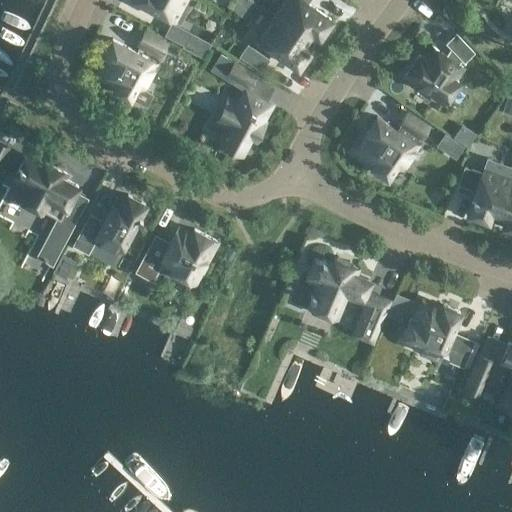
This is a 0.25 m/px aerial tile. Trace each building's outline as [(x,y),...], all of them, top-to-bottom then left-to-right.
[(135,0),(175,20),(185,0),(135,0)] [(331,19),(302,0),(285,0),(275,16),(306,37),(311,30),(319,36),(331,19)] [(446,4),(441,9),(446,14),(451,9),(446,4)] [(275,16),(259,39),(299,67),(311,50),(302,44),(306,37),(275,16)] [(172,23),(165,36),(184,46),(192,33),(172,23)] [(158,59),(114,35),(106,52),(109,53),(98,72),(117,83),(116,86),(131,94),(139,81),(144,84),(158,59)] [(176,48),(154,37),(148,48),(169,60),(176,48)] [(483,61),(465,43),(456,52),(473,70),(483,61)] [(423,57),(419,54),(405,76),(444,102),(458,81),(454,79),(463,67),(431,45),(423,57)] [(252,49),(245,60),(266,73),(273,62),(252,49)] [(255,75),(234,62),(227,73),(248,86),(255,75)] [(271,104),(245,91),(238,106),(232,103),(221,124),(226,126),(219,141),(241,153),(250,136),(255,139),(264,123),(262,121),(271,104)] [(429,126),(409,112),(402,123),(422,137),(429,126)] [(417,144),(377,116),(367,131),(369,133),(357,151),(375,163),(373,166),(387,176),(396,163),(401,167),(417,144)] [(42,166),(25,157),(14,178),(25,184),(18,197),(45,211),(52,199),(66,207),(78,185),(64,177),(66,172),(45,161),(42,166)] [(478,165),(466,161),(458,185),(470,189),(478,165)] [(511,177),(484,168),(468,213),(488,219),(491,210),(499,213),(511,177)] [(511,227),(511,177),(499,213),(506,216),(503,225),(511,227)] [(125,197),(118,193),(94,237),(119,250),(144,203),(127,194),(125,197)] [(76,217),(65,211),(53,233),(65,239),(76,217)] [(95,227),(83,221),(72,243),(83,249),(95,227)] [(190,232),(177,225),(160,259),(172,266),(170,270),(193,282),(215,240),(193,228),(190,232)] [(156,257),(145,251),(133,273),(144,279),(156,257)] [(64,276),(72,262),(61,256),(54,270),(64,276)] [(337,266),(320,258),(310,280),(322,286),(316,299),(345,311),(350,298),(365,304),(375,281),(360,275),(362,270),(339,260),(337,266)] [(438,302),(421,295),(402,341),(428,352),(430,346),(445,352),(452,335),(448,334),(457,314),(436,305),(438,302)] [(386,306),(374,301),(365,324),(376,329),(386,306)] [(405,314),(393,309),(384,332),(396,337),(405,314)] [(511,339),(507,338),(498,360),(511,366),(511,368),(507,380),(511,381),(511,339)] [(494,352),(482,347),(472,370),(484,375),(494,352)]
